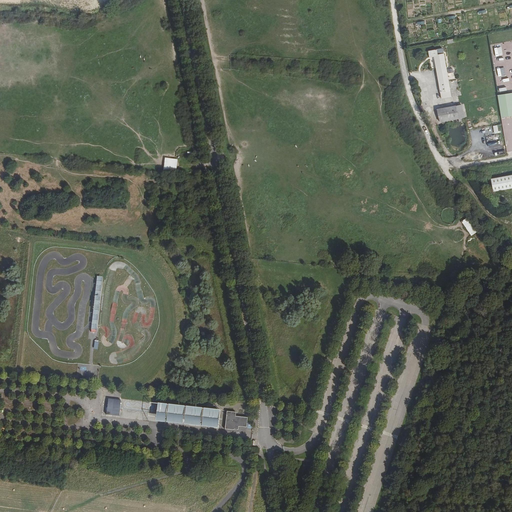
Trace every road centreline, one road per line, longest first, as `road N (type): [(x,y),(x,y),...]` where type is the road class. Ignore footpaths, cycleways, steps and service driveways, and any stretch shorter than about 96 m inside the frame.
road 1 (track): [(403,75),(414,75),(452,158),(472,164),(511,157)]
road 2 (track): [(404,0),(407,21),(511,2)]
